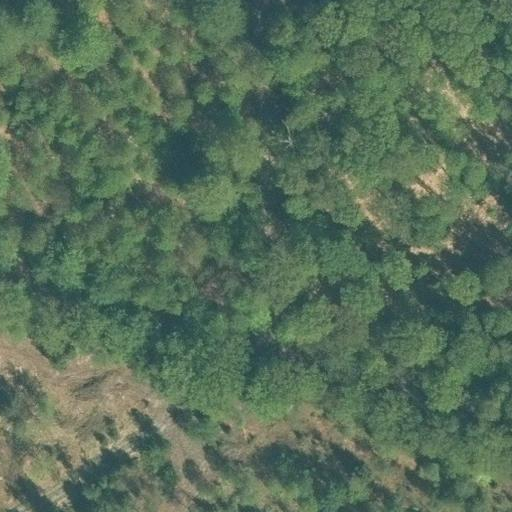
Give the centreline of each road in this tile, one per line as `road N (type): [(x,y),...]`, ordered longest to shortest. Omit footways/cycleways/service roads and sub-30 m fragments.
road 1 (track): [(18,511),(274,347),(263,0)]
road 2 (track): [(511,413),(0,270)]
